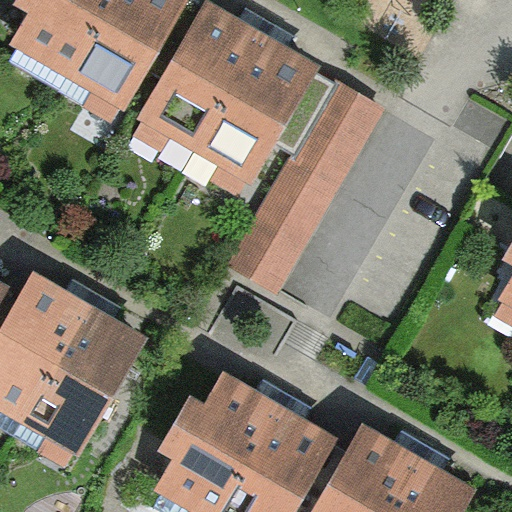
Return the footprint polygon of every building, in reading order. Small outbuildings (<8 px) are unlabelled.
[(17,43),(70,73),(110,0),(24,0),(17,13),(29,21),(17,43)] [(181,0),(110,0),(70,73),(123,103),(181,0)] [(145,118),(195,145),(254,38),(204,11),(145,118)] [(308,68),(254,38),(195,145),(249,175),(308,68)] [(376,114),(336,90),(234,264),(275,287),(376,114)] [(437,232),(463,194),(438,178),(412,215),(437,232)] [(0,337),(0,412),(23,426),(92,310),(36,277),(0,337)] [(0,311),(11,293),(0,286),(0,311)] [(150,344),(92,310),(23,426),(81,460),(150,344)] [(166,486),(211,511),(215,511),(272,412),(223,384),(207,411),(194,404),(168,451),(181,459),(166,486)] [(283,511),(324,441),(272,412),(215,511),(283,511)] [(322,511),(387,511),(414,466),(365,438),(322,511)] [(452,511),(463,494),(414,466),(387,511),(452,511)]
